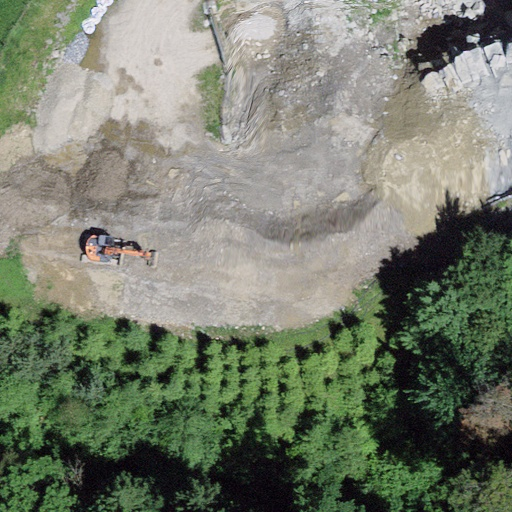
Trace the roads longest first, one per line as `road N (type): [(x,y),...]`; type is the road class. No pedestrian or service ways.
road 1 (track): [(511,396),(461,491),(176,463),(0,462)]
road 2 (track): [(184,0),(82,207)]
